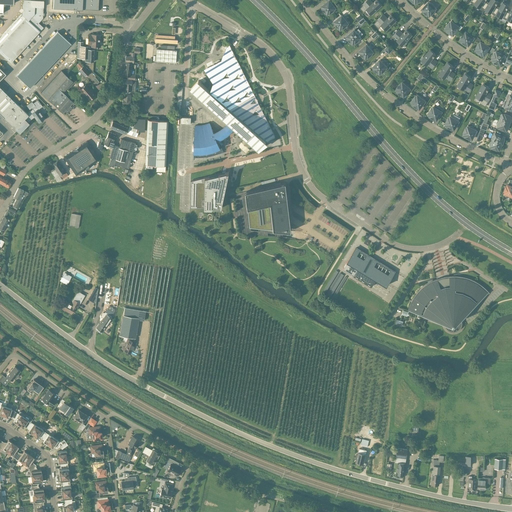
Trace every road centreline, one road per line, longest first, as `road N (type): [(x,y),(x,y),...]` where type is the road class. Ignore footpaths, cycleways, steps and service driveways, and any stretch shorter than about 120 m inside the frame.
road 1 (unclassified): [(511,508),(357,476),(228,428),(99,359),(0,284)]
road 2 (residential): [(454,236),(432,247),(401,246),(314,191),(296,158),(280,66),(255,41),(189,2)]
road 3 (primary): [(487,238),(417,180),(254,0)]
road 4 (unclassified): [(0,214),(22,173),(105,107),(127,35),(156,0)]
road 5 (residential): [(300,0),(378,90),(503,163)]
road 6 (residential): [(511,79),(436,35),(399,0)]
road 7 (residential): [(0,369),(15,356),(105,418)]
